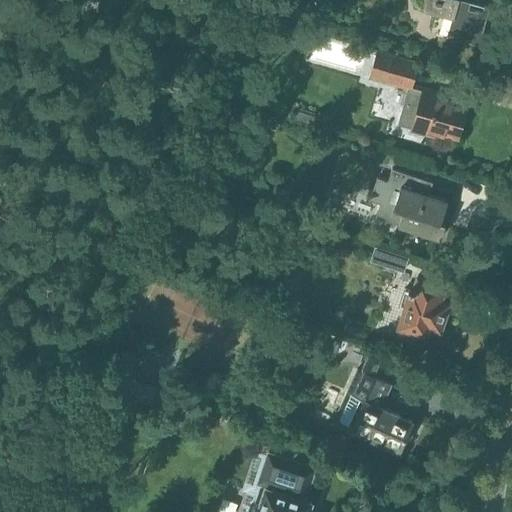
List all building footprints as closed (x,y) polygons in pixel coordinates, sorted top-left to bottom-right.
[(423,0),(422,8),(452,17),(447,35),(479,44),(488,13),(465,7),(466,0),(423,0)] [(398,124),(414,129),(413,131),(443,139),(444,133),(456,136),(465,106),(448,101),(449,95),(425,88),(424,91),(411,87),(417,63),(379,52),(371,77),(404,86),(402,91),(408,93),(398,124)] [(434,182),(392,168),(388,180),(378,177),(370,200),(381,204),(376,217),(441,238),(446,223),(441,221),(448,201),(430,195),(434,182)] [(275,186),(269,203),(291,210),(296,193),(275,186)] [(410,258),(375,246),(370,261),(405,272),(410,258)] [(405,288),(399,307),(404,308),(398,326),(428,336),(431,327),(441,330),(451,301),(443,299),(447,285),(417,275),(413,287),(409,286),(408,289),(405,288)] [(334,419),(351,426),(350,428),(399,450),(412,421),(381,407),(391,384),(360,371),(350,393),(346,391),(345,392),(346,393),(334,419)] [(268,453),(268,454),(255,450),(242,490),(245,491),(238,511),(307,511),(311,501),(304,499),(314,467),(268,453)]
